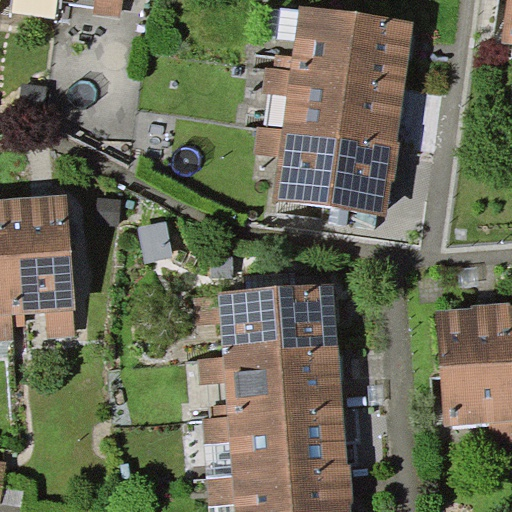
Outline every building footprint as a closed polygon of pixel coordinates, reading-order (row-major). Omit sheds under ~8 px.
[(130,0),(0,0),(128,20),(130,0)] [(511,0),(502,0),(493,63),(511,65),(511,0)] [(407,28),(287,14),(264,206),(384,221),(407,28)] [(67,198),(0,202),(0,329),(75,325),(67,198)] [(352,511),(335,283),(215,293),(232,511),(352,511)] [(511,313),(435,319),(446,463),(511,458),(511,313)]
